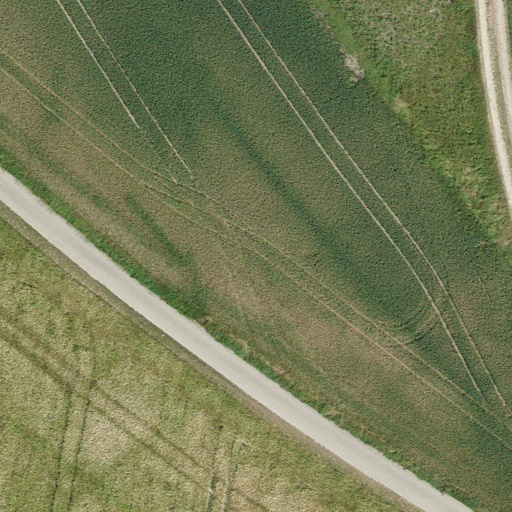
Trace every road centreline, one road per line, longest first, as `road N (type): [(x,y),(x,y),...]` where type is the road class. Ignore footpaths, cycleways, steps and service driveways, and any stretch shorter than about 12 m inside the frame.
road 1 (track): [(0,185),(331,441),(449,511)]
road 2 (track): [(511,149),(489,0)]
